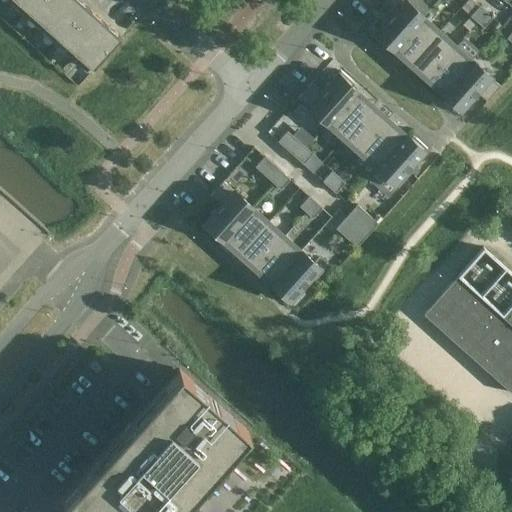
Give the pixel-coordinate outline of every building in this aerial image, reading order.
[(16,0),(27,9),(35,0),(16,0)] [(35,0),(27,9),(43,24),(63,0),(35,0)] [(80,0),(63,0),(43,24),(59,38),(88,6),(80,0)] [(393,48),(423,16),(405,0),(396,0),(387,11),(391,14),(372,35),(386,47),(389,44),(393,48)] [(476,20),(486,10),(479,4),(470,15),(476,20)] [(88,6),(59,38),(75,53),(104,21),(88,6)] [(483,26),(492,16),(486,10),(476,20),(483,26)] [(409,63),(439,30),(423,16),(393,48),(409,63)] [(121,36),(104,21),(75,53),(92,68),(121,36)] [(425,77),(455,44),(439,30),(409,63),(425,77)] [(442,92),(471,59),(455,44),(425,77),(442,92)] [(490,97),(500,85),(471,59),(442,92),(446,96),(444,99),(458,112),(476,91),(487,100),(490,97)] [(327,123),(356,90),(352,85),(354,82),(340,70),(322,91),(311,81),(298,96),(327,123)] [(343,137),(373,104),(356,90),(327,123),(343,137)] [(359,151),(389,119),(373,104),(343,137),(359,151)] [(375,166),(405,133),(389,119),(359,151),(375,166)] [(296,157),(305,146),(287,130),(277,140),(296,157)] [(407,168),(426,147),(412,134),(409,137),(405,133),(375,166),(397,186),(411,171),(407,168)] [(312,152),(305,146),(296,157),(303,163),(312,152)] [(283,172),(264,155),(255,165),(273,182),(283,172)] [(328,186),(337,175),(331,169),(322,180),(328,186)] [(280,188),(289,178),(283,172),(273,182),(280,188)] [(344,181),(337,175),(328,186),(335,192),(344,181)] [(252,206),(223,180),(209,195),(220,204),(201,225),(215,238),(218,235),(223,239),(252,206)] [(305,211),(315,200),(308,195),(299,205),(305,211)] [(312,217),(322,206),(315,200),(305,211),(312,217)] [(357,203),(346,215),(367,234),(378,222),(357,203)] [(239,253),(268,220),(252,206),(223,239),(239,253)] [(367,234),(346,215),(335,227),(356,246),(367,234)] [(255,268),(284,235),(268,220),(239,253),(255,268)] [(271,282),(300,249),(284,235),(255,268),(271,282)] [(511,391),(511,390),(511,272),(482,246),(423,313),(511,391)] [(309,284),(323,269),(300,249),(271,282),(275,286),(273,289),(287,302),(306,281),(309,284)] [(174,511),(248,430),(178,368),(61,498),(76,511),(174,511)]
